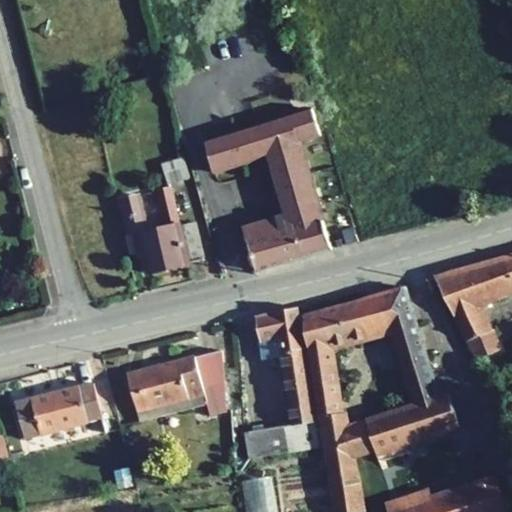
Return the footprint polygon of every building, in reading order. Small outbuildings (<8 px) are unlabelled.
[(258,127),(267,155),(301,145),(300,142),(320,135),(312,110),(258,127)] [(232,135),(239,163),(266,155),(267,155),(258,127),(232,135)] [(213,171),(239,163),(232,135),(205,143),(213,171)] [(301,145),(267,155),(266,155),(270,169),(275,184),(309,174),(301,145)] [(162,164),(168,183),(190,175),(184,158),(162,164)] [(317,201),(309,174),(275,184),(279,200),(284,216),(290,215),(297,213),(295,208),(317,201)] [(165,218),(177,215),(170,187),(158,190),(165,218)] [(167,228),(147,232),(138,194),(121,198),(133,251),(142,249),(148,273),(203,260),(194,222),(179,225),(167,228)] [(303,258),(331,250),(317,201),(295,208),(297,213),(290,215),(303,258)] [(165,218),(167,228),(179,225),(177,215),(165,218)] [(284,216),(243,228),(255,271),(303,258),(290,215),(284,216)] [(476,309),(511,292),(511,256),(435,278),(475,360),(500,351),(493,331),(486,334),(476,309)] [(392,330),(415,406),(366,421),(375,449),(377,455),(460,428),(449,395),(438,398),(405,287),(381,295),(392,330)] [(363,300),(372,335),(392,330),(381,295),(363,300)] [(340,414),(329,347),(372,335),(363,300),(303,315),(332,504),(361,499),(353,456),(347,427),(344,413),(340,414)] [(255,317),(262,360),(281,357),(305,353),(298,307),(255,317)] [(140,422),(207,404),(210,415),(226,412),(223,350),(128,374),(140,422)] [(249,431),(252,452),(284,447),(319,441),(305,353),(281,357),(292,425),(249,431)] [(1,398),(10,433),(75,418),(78,430),(92,428),(81,379),(1,398)] [(347,427),(353,456),(375,449),(366,421),(347,427)] [(252,452),(253,459),(320,448),(319,441),(284,447),(252,452)] [(136,488),(147,486),(143,466),(132,468),(136,488)] [(126,490),(136,488),(132,468),(121,471),(126,490)] [(506,511),(495,478),(390,511),(506,511)] [(363,511),(361,499),(332,504),(333,511),(363,511)]
